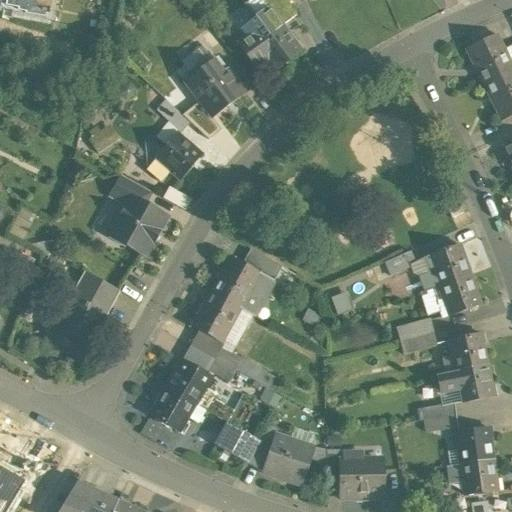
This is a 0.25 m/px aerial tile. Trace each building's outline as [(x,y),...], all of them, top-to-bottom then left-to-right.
[(6,0),(5,9),(17,12),(17,14),(25,16),(25,18),(43,22),(47,0),(6,0)] [(260,0),(266,7),(280,27),(295,16),(284,0),(260,0)] [(266,7),(252,18),(253,18),(237,30),(244,39),(252,33),(259,42),(280,27),(266,7)] [(259,42),(258,43),(267,55),(263,57),(264,59),(274,71),(299,52),(280,27),(259,42)] [(244,39),(237,45),(253,67),(264,59),(263,57),(267,55),(258,43),(259,42),(252,33),(244,39)] [(496,34),(465,49),(477,73),(478,72),(484,85),(511,71),(502,50),(503,50),(496,34)] [(221,73),(211,61),(185,81),(212,117),(244,92),(226,70),(221,73)] [(167,65),(148,85),(153,90),(158,94),(177,73),(167,65)] [(511,71),(484,85),(490,97),(489,97),(500,121),(511,114),(511,71)] [(166,102),(158,94),(153,90),(151,93),(153,102),(160,109),(166,102)] [(188,122),(166,102),(160,109),(157,111),(180,132),(188,122)] [(177,134),(158,156),(169,166),(167,169),(170,172),(180,180),(201,155),(200,154),(200,155),(177,135),(177,134)] [(147,165),(159,151),(145,140),(133,154),(147,165)] [(511,143),(502,148),(511,169),(511,143)] [(169,166),(158,156),(149,167),(149,172),(158,180),(164,179),(170,172),(167,169),(169,166)] [(151,193),(120,176),(108,197),(125,206),(128,201),(140,208),(143,203),(145,204),(151,193)] [(166,199),(187,208),(192,199),(170,189),(166,199)] [(140,208),(128,201),(125,206),(117,221),(114,220),(107,232),(109,233),(107,238),(143,258),(150,245),(153,246),(161,232),(159,230),(167,216),(145,204),(143,203),(140,208)] [(458,246),(428,257),(416,263),(426,291),(442,285),(469,275),(458,246)] [(267,260),(244,247),(236,261),(259,274),(258,274),(260,275),(267,260)] [(37,259),(23,252),(16,266),(30,273),(37,259)] [(410,252),(384,263),(390,277),(416,265),(410,252)] [(236,261),(229,258),(217,280),(218,280),(211,293),(238,308),(249,287),(251,288),(252,286),(266,293),(280,267),(267,260),(260,275),(258,274),(259,274),(236,261)] [(119,293),(84,273),(56,322),(75,332),(76,331),(79,333),(77,338),(90,345),(119,293)] [(469,275),(442,285),(447,299),(443,300),(449,317),(480,306),(469,275)] [(266,293),(252,286),(251,288),(249,287),(238,308),(253,317),(266,293)] [(238,308),(211,293),(204,305),(203,305),(191,327),(220,343),(227,330),(226,329),(238,308)] [(429,319),(396,328),(400,342),(433,333),(429,319)] [(433,333),(400,342),(404,356),(437,347),(433,333)] [(479,335),(448,341),(451,359),(455,358),(458,372),(485,366),(479,335)] [(241,359),(219,348),(213,359),(234,370),(241,359)] [(234,370),(213,359),(207,371),(227,383),(234,370)] [(261,370),(241,359),(234,370),(242,375),(268,388),(273,378),(260,371),(261,370)] [(182,364),(167,390),(191,403),(198,390),(201,392),(209,379),(182,364)] [(485,366),(458,372),(460,386),(456,386),(457,389),(460,404),(491,398),(485,366)] [(458,372),(437,376),(441,393),(457,389),(456,386),(460,386),(458,372)] [(277,407),(283,395),(253,382),(248,395),(277,407)] [(191,403),(167,390),(152,418),(178,433),(186,418),(183,416),(191,403)] [(454,403),(422,409),(423,421),(423,422),(456,417),(454,403)] [(203,421),(219,433),(226,423),(210,411),(203,421)] [(456,417),(423,422),(425,433),(457,429),(456,417)] [(258,441),(228,425),(216,447),(246,463),(258,441)] [(486,429),(455,434),(457,451),(461,451),(463,464),(491,460),(486,429)] [(312,450),(274,436),(270,448),(262,471),(261,474),(299,487),(312,450)] [(270,448),(258,441),(246,463),(262,471),(270,448)] [(341,462),(341,452),(326,452),(327,484),(340,484),(340,462),(341,462)] [(491,460),(463,464),(465,478),(461,479),(464,497),(495,492),(491,460)] [(341,462),(340,462),(340,484),(340,496),(381,495),(381,477),(374,477),(374,462),(341,462)] [(16,476),(0,466),(0,498),(1,499),(0,500),(2,501),(16,476)] [(79,511),(90,490),(75,484),(57,511),(79,511)] [(112,511),(117,502),(90,490),(79,511),(112,511)] [(138,511),(117,502),(112,511),(138,511)]
